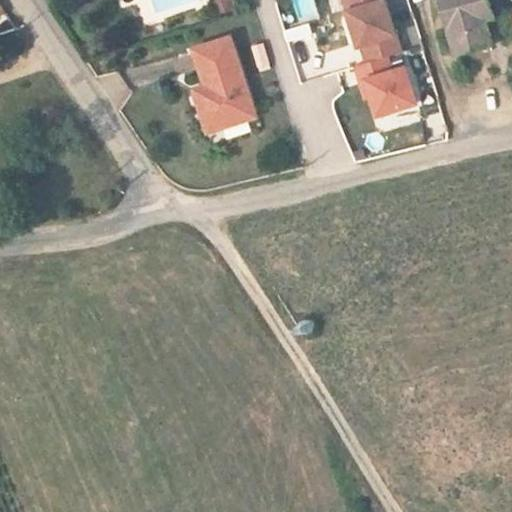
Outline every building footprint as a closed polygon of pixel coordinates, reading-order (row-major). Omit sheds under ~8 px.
[(390,0),(341,0),(374,117),(419,104),(390,0)] [(470,25),(483,21),(476,0),(454,0),(426,8),(445,69),(480,60),(470,25)] [(186,54),(198,90),(192,104),(201,129),(208,133),(241,122),(244,112),(219,42),(186,54)] [(197,136),(208,133),(201,129),(192,104),(198,90),(182,96),(197,136)] [(426,140),(446,138),(443,102),(423,104),(426,140)]
